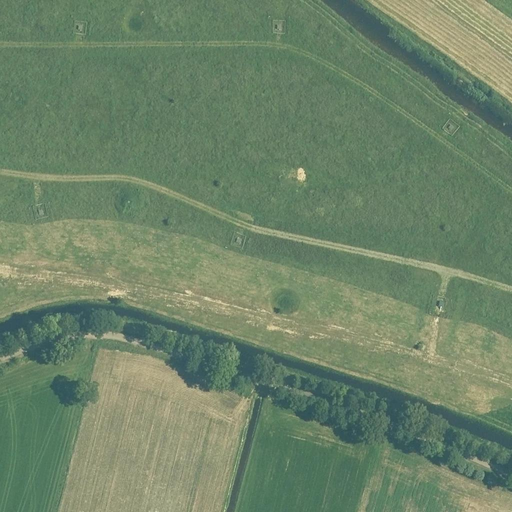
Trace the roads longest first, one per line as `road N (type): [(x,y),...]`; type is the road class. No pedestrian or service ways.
road 1 (track): [(511,190),(360,83),(296,49),(248,42),(0,43)]
road 2 (unclassified): [(511,474),(384,422),(125,337),(80,334),(0,358)]
road 3 (track): [(0,171),(139,180),(244,224),(240,234)]
